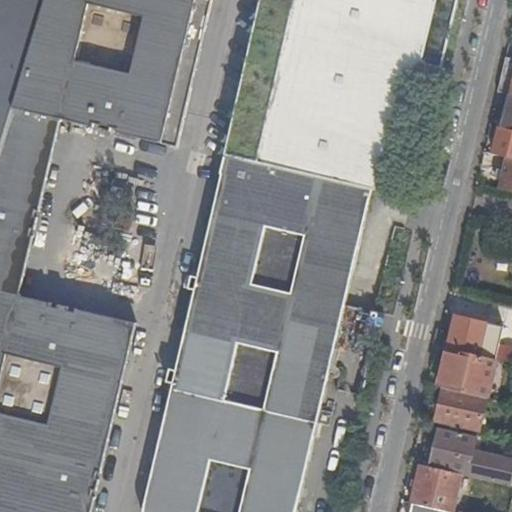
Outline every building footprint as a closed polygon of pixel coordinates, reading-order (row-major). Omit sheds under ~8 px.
[(46,0),(40,23),(0,156),(0,511),(94,511),(139,322),(21,293),(63,116),(181,144),(214,0),(46,0)] [(46,0),(0,0),(0,11),(18,17),(40,23),(46,0)] [(264,0),(230,155),(375,188),(391,191),(434,0),(264,0)] [(0,156),(40,23),(18,17),(0,11),(0,156)] [(511,58),(506,57),(498,91),(510,93),(511,94),(511,58)] [(505,117),(502,127),(511,129),(511,94),(510,93),(506,110),(505,117)] [(500,127),(493,154),(507,157),(511,158),(511,129),(502,127),(500,127)] [(324,407),(375,188),(230,155),(200,273),(195,272),(192,286),(197,287),(178,367),(174,366),(170,379),(175,380),(146,507),(145,511),(299,511),(321,420),(334,423),(337,411),(324,407)] [(504,172),(502,178),(500,188),(511,191),(511,158),(507,157),(504,172)] [(379,339),(386,312),(377,310),(370,336),(379,339)] [(492,341),(494,342),(498,325),(456,314),(448,346),(489,356),(492,341)] [(511,345),(494,342),(492,341),(489,356),(495,358),(511,361),(511,345)] [(448,346),(438,385),(444,387),(486,396),(495,358),(489,356),(448,346)] [(479,429),(486,396),(444,387),(436,419),(479,429)] [(440,427),(431,466),(462,474),(511,485),(511,458),(474,450),(478,435),(440,427)] [(449,511),(453,511),(462,474),(431,466),(421,463),(411,503),(447,511),(449,511)] [(446,511),(447,511),(411,503),(409,511),(446,511)]
